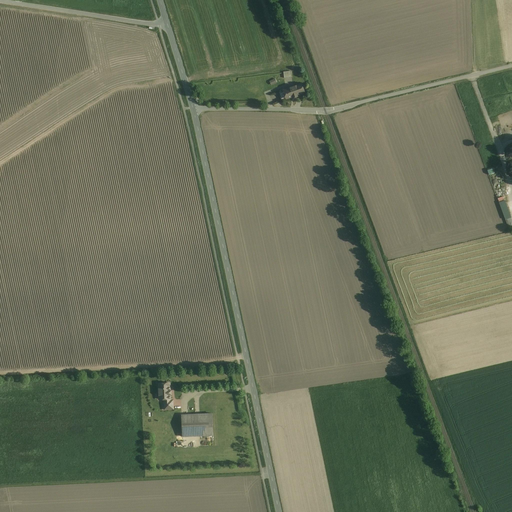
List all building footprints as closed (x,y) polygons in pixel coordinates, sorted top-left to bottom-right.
[(302,84),(284,90),(285,93),(287,94),(288,98),(293,96),(293,97),(295,98),(296,97),(297,96),(297,95),(304,92),(302,84)] [(282,100),(288,98),(287,94),(285,93),(284,90),(278,92),(282,100)] [(159,400),(164,399),(171,399),(170,395),(171,395),(171,394),(171,391),(170,391),(170,383),(159,384),(159,394),(160,395),(160,399),(159,399),(159,400)] [(171,400),(171,399),(164,399),(164,410),(174,409),(173,400),(171,400)] [(213,435),(213,413),(182,415),(183,437),(213,435)]
